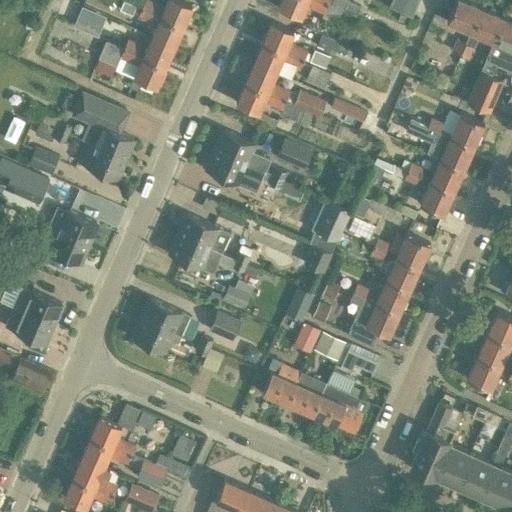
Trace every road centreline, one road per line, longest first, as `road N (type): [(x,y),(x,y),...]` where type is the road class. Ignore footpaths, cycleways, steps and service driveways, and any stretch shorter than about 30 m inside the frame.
road 1 (residential): [(79,362),(236,0)]
road 2 (residential): [(356,490),(511,158)]
road 3 (residential): [(356,490),(79,362)]
road 4 (residential): [(13,511),(79,362)]
